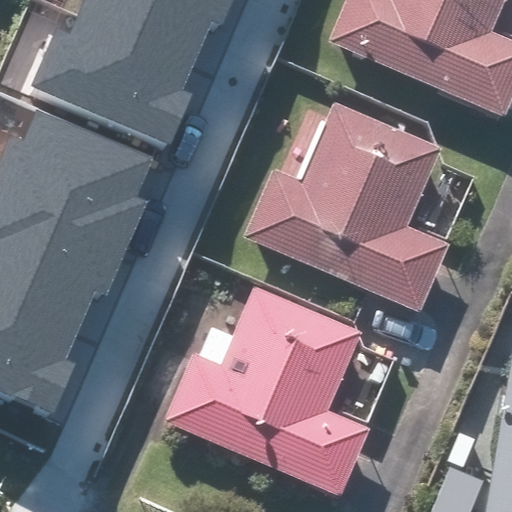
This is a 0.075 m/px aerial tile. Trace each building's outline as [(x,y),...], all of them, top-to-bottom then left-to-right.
[(232,0),(86,0),(81,14),(195,64),(212,27),(219,30),(232,0)] [(333,0),(312,50),(493,130),(511,88),(511,56),(483,43),(502,0),(333,0)] [(54,30),(28,89),(165,150),(189,97),(182,94),(195,64),(81,14),(71,37),(54,30)] [(287,188),(259,176),(229,245),(411,324),(441,255),(399,237),(432,161),(320,112),(287,188)] [(9,135),(0,156),(0,192),(128,244),(145,202),(132,197),(146,161),(33,115),(23,140),(9,135)] [(106,298),(128,244),(0,192),(0,296),(82,332),(99,295),(106,298)] [(358,341),(217,281),(153,430),(329,506),(357,439),(322,424),(358,341)] [(0,395),(52,418),(76,365),(68,362),(82,332),(0,296),(0,395)] [(511,511),(511,364),(492,362),(480,487),(443,471),(424,511),(511,511)]
